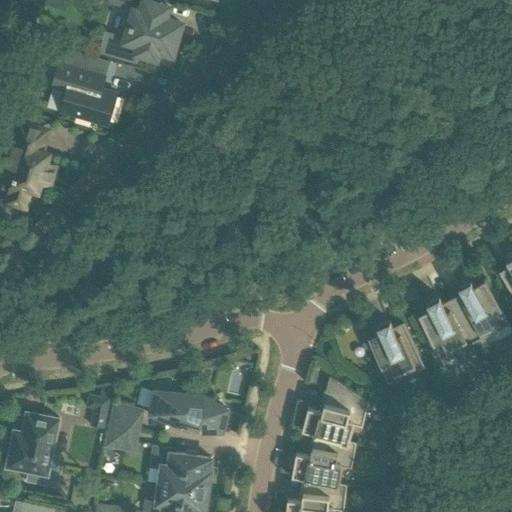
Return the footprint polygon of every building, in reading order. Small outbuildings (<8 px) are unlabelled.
[(128,9),(130,0),(114,0),(113,5),(128,9)] [(164,18),(168,7),(144,0),(141,12),(134,10),(125,40),(139,44),(137,52),(156,57),(158,50),(176,55),(181,36),(177,35),(180,23),(164,18)] [(108,125),(117,93),(101,88),(109,62),(63,48),(52,87),(66,91),(60,111),(108,125)] [(45,130),(45,129),(20,121),(5,172),(7,173),(3,188),(9,190),(6,202),(11,204),(12,205),(12,204),(20,206),(20,207),(21,207),(26,208),(31,190),(38,192),(41,182),(50,185),(52,180),(53,180),(53,179),(52,179),(54,171),(55,171),(56,170),(55,170),(56,165),(47,162),(50,153),(38,150),(40,142),(41,142),(42,141),(41,141),(44,130),(45,130)] [(511,255),(506,259),(510,265),(499,271),(511,292),(511,255)] [(452,297),(474,340),(509,322),(485,280),(474,286),(471,280),(459,286),(462,292),(452,297)] [(474,340),(452,297),(442,302),(439,297),(427,303),(430,309),(419,314),(440,357),(474,340)] [(393,327),(390,321),(377,326),(380,332),(369,337),(388,382),(424,367),(404,322),(393,327)] [(347,441),(347,440),(352,424),(362,426),(368,401),(330,377),(321,410),(308,407),(302,430),(314,433),(314,432),(347,441)] [(188,398),(156,390),(150,412),(183,420),(182,424),(180,424),(180,425),(212,433),(213,432),(202,429),(203,424),(223,429),(228,409),(208,404),(209,399),(220,402),(220,400),(188,392),(188,394),(190,394),(188,398)] [(93,407),(90,425),(105,427),(111,397),(89,393),(86,406),(93,407)] [(112,424),(138,430),(142,411),(115,404),(112,424)] [(51,453),(59,418),(27,411),(23,431),(15,429),(8,464),(29,469),(26,481),(58,487),(64,455),(51,453)] [(134,449),(138,430),(112,424),(107,443),(134,449)] [(356,443),(347,440),(347,441),(314,432),(314,433),(311,450),(312,450),(311,455),(296,453),(292,476),(303,478),(304,477),(338,484),(338,483),(341,466),(351,468),(356,443)] [(159,484),(208,491),(211,471),(210,471),(212,458),(188,455),(188,454),(173,452),(173,451),(155,448),(152,465),(162,467),(159,484)] [(346,485),(338,483),(338,484),(304,477),(303,478),(302,495),(303,495),(303,500),(288,499),(286,511),(332,511),(333,509),(344,510),(346,485)] [(206,511),(208,491),(159,484),(157,501),(147,500),(145,511),(203,511),(204,510),(206,511)] [(53,511),(54,509),(23,502),(20,511),(53,511)] [(95,511),(127,511),(128,506),(96,503),(95,511)]
